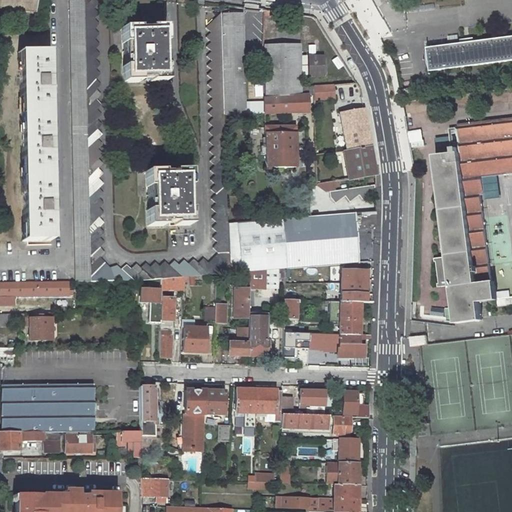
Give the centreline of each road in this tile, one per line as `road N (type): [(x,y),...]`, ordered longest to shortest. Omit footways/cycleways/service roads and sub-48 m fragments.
road 1 (tertiary): [(391,376),(391,166),(377,85),(338,13),(322,0)]
road 2 (unclassified): [(391,376),(152,375)]
road 3 (tertiary): [(387,511),(391,376)]
